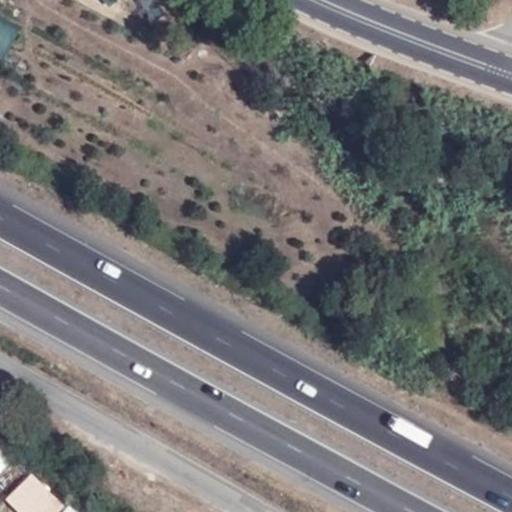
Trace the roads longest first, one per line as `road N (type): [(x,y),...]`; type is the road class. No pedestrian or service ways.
road 1 (motorway): [(511,494),(0,210)]
road 2 (motorway): [(0,279),(421,511)]
road 3 (unclassified): [(0,369),(247,511)]
road 4 (secondary): [(508,72),(320,0)]
